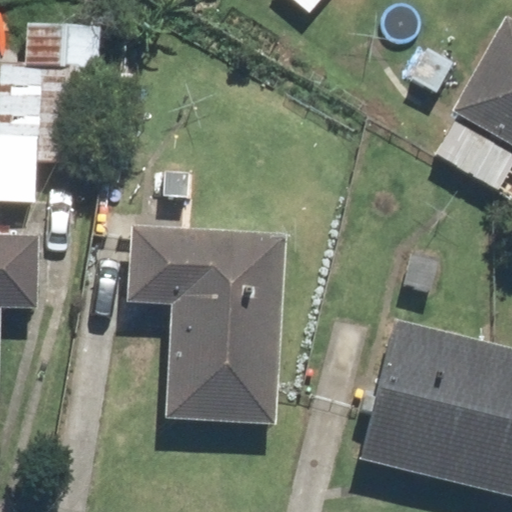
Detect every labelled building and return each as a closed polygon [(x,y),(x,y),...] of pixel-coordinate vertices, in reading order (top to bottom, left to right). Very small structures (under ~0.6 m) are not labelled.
[(511,32),(453,0),(446,0),(402,81),(431,97),(447,66),(466,76),(443,120),(511,157),(511,32)] [(0,142),(30,144),(29,164),(82,167),(90,27),(14,23),(12,65),(0,64),(0,142)] [(121,229),(116,306),(162,309),(154,429),(266,435),(277,238),(121,229)] [(0,315),(28,316),(30,241),(0,240),(0,315)] [(440,255),(400,247),(390,295),(429,304),(440,255)] [(511,359),(381,328),(346,468),(511,508),(511,359)]
